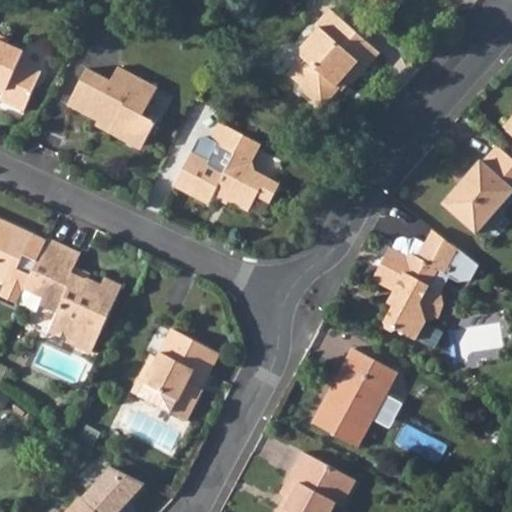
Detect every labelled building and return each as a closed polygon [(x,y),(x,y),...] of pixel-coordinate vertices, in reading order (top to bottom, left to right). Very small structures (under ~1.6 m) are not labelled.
[(300,57),(287,72),(303,86),(304,93),(321,107),(339,87),(336,84),(342,76),(351,83),(379,52),(328,7),(314,23),(317,26),(299,46),(300,57)] [(0,34),(0,86),(7,90),(2,101),(26,111),(44,72),(22,62),(26,52),(8,44),(10,39),(0,34)] [(28,46),(26,62),(47,65),(49,49),(28,46)] [(70,107),(99,122),(101,119),(113,126),(110,132),(135,145),(147,143),(158,123),(144,115),(159,86),(121,65),(113,80),(90,68),(70,107)] [(229,199),(227,202),(247,213),(255,198),(269,205),(279,185),(255,172),(253,161),(261,144),(219,122),(210,140),(206,137),(199,139),(174,185),(208,203),(212,194),(220,198),(221,196),(229,199)] [(443,202),(476,232),(511,193),(511,158),(498,145),(484,160),(482,159),(443,202)] [(0,276),(4,278),(0,285),(0,290),(16,298),(23,283),(45,233),(31,226),(0,212),(0,276)] [(425,243),(418,255),(439,268),(448,272),(459,250),(432,229),(425,243)] [(45,233),(23,283),(40,291),(37,299),(55,307),(47,324),(50,329),(89,347),(118,282),(100,273),(97,280),(81,274),(81,275),(68,269),(76,249),(45,233)] [(396,239),(392,247),(405,254),(411,252),(418,255),(425,243),(416,236),(409,239),(403,236),(396,239)] [(481,264),(461,248),(459,250),(448,272),(439,268),(418,255),(411,252),(405,254),(392,247),(390,246),(372,279),(398,293),(401,303),(392,305),(384,321),(385,329),(391,332),(398,330),(417,341),(428,321),(441,317),(447,306),(442,292),(450,276),(459,281),(473,278),(481,264)] [(23,283),(16,298),(34,306),(37,299),(40,291),(23,283)] [(146,372),(138,389),(184,412),(201,381),(194,377),(199,367),(204,370),(217,344),(171,321),(157,351),(150,348),(140,369),(146,372)] [(355,347),(314,423),(359,447),(400,371),(355,347)] [(283,504),(278,511),(331,511),(337,502),(343,505),(357,480),(304,450),(282,492),(291,498),(287,507),(283,504)] [(110,461),(82,492),(104,511),(117,511),(123,505),(121,504),(145,478),(124,468),(110,461)] [(104,511),(80,491),(61,511),(104,511)]
